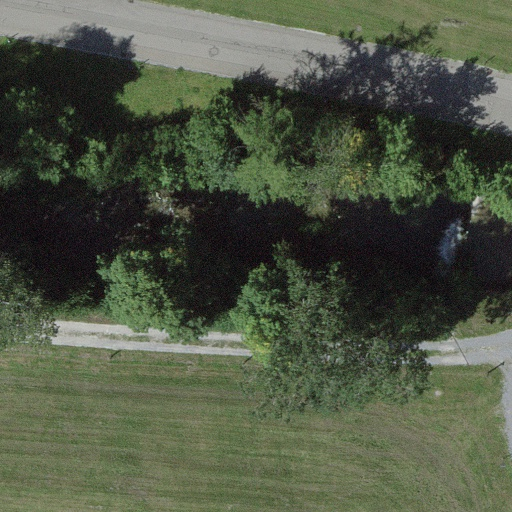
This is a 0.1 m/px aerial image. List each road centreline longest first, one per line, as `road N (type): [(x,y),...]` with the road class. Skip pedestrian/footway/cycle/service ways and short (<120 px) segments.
road 1 (residential): [(511,104),(0,1)]
road 2 (track): [(0,332),(511,352)]
